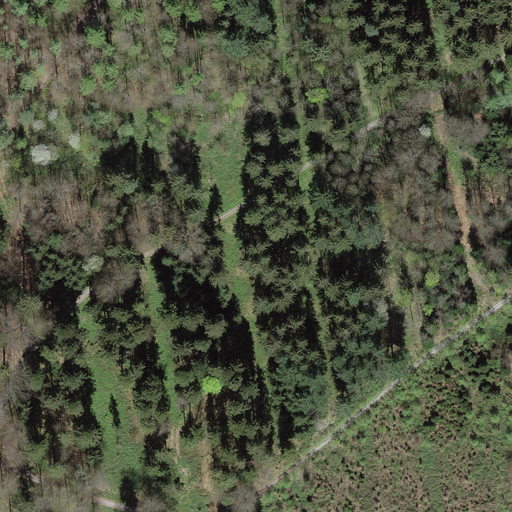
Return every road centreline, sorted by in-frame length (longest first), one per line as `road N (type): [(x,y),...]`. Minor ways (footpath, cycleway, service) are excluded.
road 1 (track): [(0,406),(56,323),(95,283),(511,51)]
road 2 (track): [(237,511),(511,297)]
road 3 (track): [(99,0),(0,147)]
road 4 (track): [(0,463),(144,511)]
road 5 (track): [(350,0),(372,125)]
